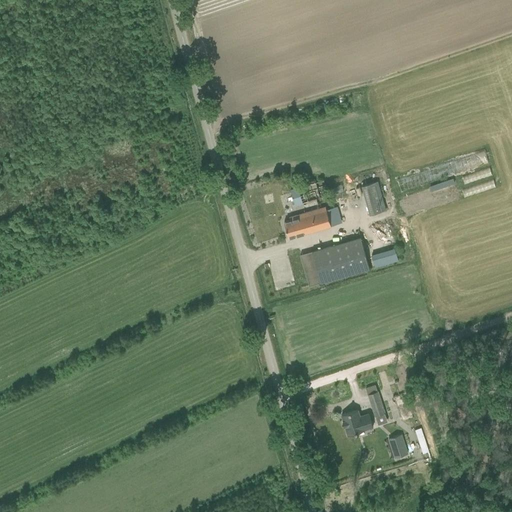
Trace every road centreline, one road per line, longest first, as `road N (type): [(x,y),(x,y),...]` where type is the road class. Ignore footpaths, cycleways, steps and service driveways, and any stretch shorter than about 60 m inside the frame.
road 1 (unclassified): [(313,511),(171,0)]
road 2 (track): [(511,318),(279,391)]
